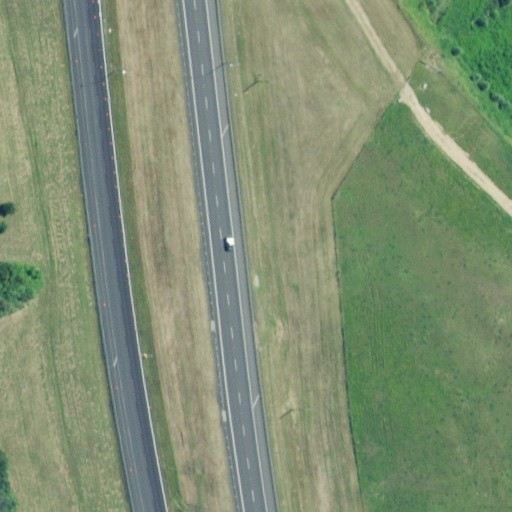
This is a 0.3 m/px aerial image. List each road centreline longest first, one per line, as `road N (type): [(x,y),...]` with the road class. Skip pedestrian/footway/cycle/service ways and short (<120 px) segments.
road 1 (trunk): [(155,511),(128,374),(87,0)]
road 2 (trunk): [(192,0),(251,511)]
road 3 (track): [(352,0),(439,134),(511,202)]
